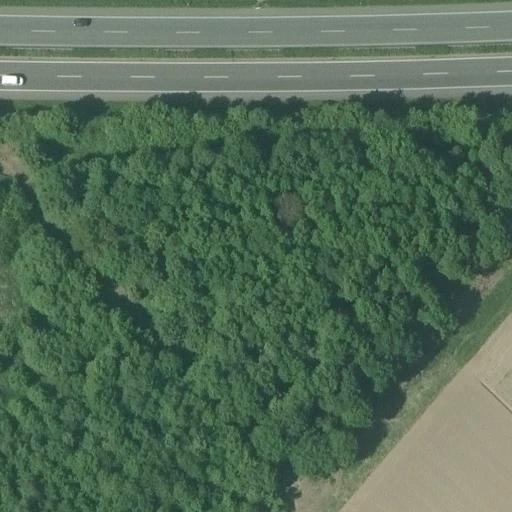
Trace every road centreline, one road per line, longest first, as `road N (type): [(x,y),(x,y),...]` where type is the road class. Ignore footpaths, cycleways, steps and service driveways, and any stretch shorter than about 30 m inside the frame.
road 1 (motorway): [(0,71),(511,65)]
road 2 (motorway): [(511,22),(0,28)]
road 3 (track): [(329,511),(511,306)]
